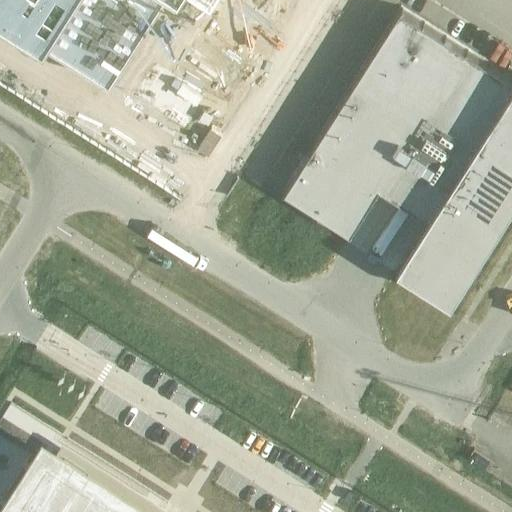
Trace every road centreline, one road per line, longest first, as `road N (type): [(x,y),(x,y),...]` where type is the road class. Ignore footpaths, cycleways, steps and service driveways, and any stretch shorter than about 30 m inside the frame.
road 1 (unclassified): [(75,171),(360,345)]
road 2 (unclassified): [(360,345),(328,400),(504,511)]
road 3 (unclassified): [(0,287),(75,171)]
